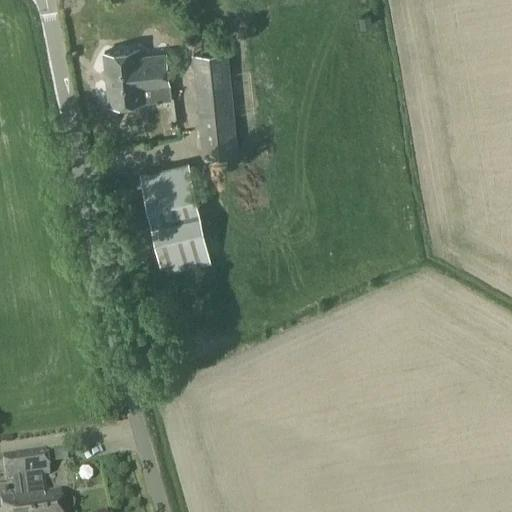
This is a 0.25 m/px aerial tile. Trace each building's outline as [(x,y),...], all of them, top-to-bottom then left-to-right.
[(372,14),(360,15),(361,27),(373,25),(372,14)] [(139,48),(104,52),(110,104),(145,100),(143,86),(169,83),(166,53),(140,56),(139,48)] [(237,152),(227,51),(193,55),(203,156),(237,152)] [(198,203),(189,162),(141,173),(150,215),(151,214),(163,272),(211,260),(197,203),(198,203)] [(45,453),(22,456),(26,482),(48,479),(45,453)] [(3,485),(15,483),(16,483),(24,482),(26,482),(22,456),(0,459),(3,485)] [(24,482),(16,483),(18,499),(0,501),(0,511),(30,511),(28,497),(26,497),(24,482)] [(28,497),(30,511),(60,511),(58,493),(28,497)]
